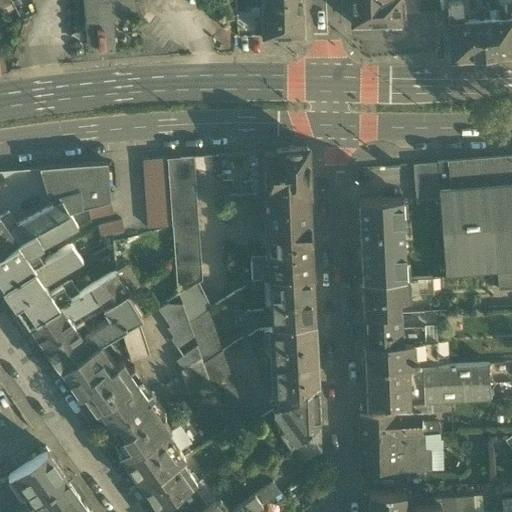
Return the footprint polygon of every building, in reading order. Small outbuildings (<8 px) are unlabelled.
[(0,0),(0,10),(13,3),(11,0),(0,0)] [(134,15),(132,0),(85,0),(87,23),(111,21),(111,17),(134,15)] [(303,15),(302,0),(261,0),(262,17),(303,15)] [(350,0),(352,24),(398,23),(397,0),(350,0)] [(418,0),(419,11),(433,9),(432,0),(418,0)] [(432,0),(433,9),(441,9),(440,0),(432,0)] [(451,60),(495,56),(492,18),(464,19),(462,0),(446,0),(447,8),(451,60)] [(500,17),(492,18),(495,56),(511,54),(511,16),(511,17),(510,2),(499,3),(500,17)] [(236,13),(238,35),(263,34),(262,17),(255,12),(236,13)] [(262,17),(263,34),(282,34),(282,33),(304,32),(303,15),(262,17)] [(111,21),(87,23),(86,23),(88,54),(115,52),(112,21),(111,21)] [(266,220),(267,226),(310,223),(307,147),(277,150),(276,150),(277,152),(264,152),(266,209),(270,209),(271,220),(266,220)] [(172,227),(177,294),(198,282),(198,283),(202,280),(193,156),(167,158),(172,227)] [(511,157),(448,162),(450,189),(439,190),(446,274),(496,270),(511,269),(511,157)] [(166,159),(142,160),(147,228),(171,226),(166,159)] [(448,162),(437,163),(439,190),(450,189),(448,162)] [(61,200),(69,213),(74,210),(88,207),(110,201),(107,163),(79,165),(40,168),(49,202),(51,201),(53,204),(61,200)] [(413,165),(416,200),(439,199),(436,163),(413,165)] [(359,200),(362,279),(405,278),(402,199),(359,200)] [(0,252),(18,242),(69,213),(61,200),(53,204),(17,225),(9,211),(0,216),(0,252)] [(111,202),(88,207),(90,219),(114,214),(111,202)] [(0,252),(0,282),(2,286),(33,267),(70,245),(72,244),(66,233),(79,225),(69,213),(18,242),(0,252)] [(121,220),(98,225),(101,237),(124,231),(121,220)] [(267,226),(267,242),(311,240),(310,223),(267,226)] [(267,242),(268,254),(269,278),(270,278),(312,275),(312,268),(311,240),(267,242)] [(70,245),(33,267),(43,282),(80,259),(70,245)] [(257,278),(269,278),(268,254),(251,255),(252,278),(257,278)] [(114,272),(127,293),(140,283),(128,263),(114,272)] [(2,286),(28,323),(59,304),(51,293),(43,282),(33,267),(2,286)] [(511,269),(496,270),(498,290),(511,289),(511,269)] [(98,299),(104,308),(127,293),(114,272),(97,282),(90,286),(98,299)] [(270,278),(270,289),(313,287),(312,275),(270,278)] [(362,280),(363,314),(399,312),(399,300),(409,300),(409,292),(432,291),(431,277),(362,280)] [(179,294),(189,322),(208,310),(211,308),(198,283),(179,294)] [(71,297),(59,304),(28,323),(44,345),(75,326),(66,313),(69,310),(71,313),(73,314),(98,299),(90,286),(71,297)] [(59,304),(71,297),(63,286),(51,293),(59,304)] [(315,323),(313,287),(270,289),(271,309),(247,311),(248,327),(259,326),(269,326),(301,324),(315,323)] [(142,317),(127,293),(104,308),(109,318),(118,331),(121,329),(138,319),(142,317)] [(179,342),(192,333),(192,330),(189,322),(179,294),(161,305),(171,321),(169,322),(175,331),(172,332),(179,342)] [(210,318),(208,310),(189,322),(192,330),(210,318)] [(402,312),(399,312),(363,314),(364,343),(413,341),(426,341),(425,325),(402,326),(402,312)] [(83,338),(75,326),(44,345),(59,367),(60,368),(87,350),(101,342),(118,331),(109,318),(86,332),(86,333),(87,335),(83,338)] [(192,333),(197,345),(201,357),(203,363),(211,386),(215,397),(226,429),(247,421),(222,350),(210,318),(192,330),(192,333)] [(121,329),(130,360),(149,355),(138,319),(121,329)] [(272,392),(275,396),(317,370),(315,323),(301,324),(269,326),(272,392)] [(437,324),(425,325),(426,341),(438,340),(437,324)] [(426,341),(413,341),(414,366),(439,365),(438,340),(426,341)] [(408,366),(414,366),(413,341),(364,343),(366,368),(408,366)] [(102,404),(103,405),(138,382),(143,378),(134,366),(129,369),(123,360),(116,364),(101,342),(87,350),(60,368),(71,384),(77,387),(81,384),(86,385),(93,395),(90,397),(92,400),(102,404)] [(183,370),(201,357),(197,345),(176,360),(183,370)] [(180,372),(188,394),(211,386),(203,363),(201,357),(183,370),(180,372)] [(410,403),(412,403),(430,402),(450,401),(491,398),(489,363),(488,363),(439,365),(414,366),(408,366),(410,403)] [(410,403),(408,366),(366,368),(367,406),(410,403)] [(275,396),(281,406),(318,383),(317,370),(275,396)] [(138,382),(103,405),(98,410),(108,423),(113,419),(147,395),(138,382)] [(320,424),(318,383),(281,406),(273,411),(296,442),(320,424)] [(84,402),(87,399),(90,397),(93,395),(86,385),(81,384),(77,387),(71,384),(84,402)] [(124,459),(125,460),(162,435),(161,434),(167,431),(168,430),(171,428),(147,395),(113,419),(117,425),(114,431),(121,441),(115,445),(124,459)] [(92,400),(90,397),(87,399),(95,411),(98,410),(103,405),(102,404),(92,400)] [(430,402),(430,413),(451,412),(450,401),(430,402)] [(430,413),(430,402),(412,403),(413,413),(422,413),(430,413)] [(360,437),(396,435),(396,413),(359,414),(360,437)] [(413,413),(396,413),(396,435),(422,433),(422,421),(422,413),(413,413)] [(422,433),(440,433),(441,432),(441,426),(438,420),(422,421),(422,433)] [(247,421),(226,429),(229,438),(248,426),(247,421)] [(161,434),(162,435),(173,452),(178,448),(179,449),(191,442),(179,422),(171,428),(168,430),(167,431),(161,434)] [(296,442),(303,462),(321,451),(320,424),(296,442)] [(422,433),(396,435),(397,472),(428,471),(428,451),(422,451),(422,433)] [(440,433),(422,433),(422,451),(428,451),(428,471),(444,470),(443,439),(440,439),(440,433)] [(184,457),(179,449),(178,448),(173,452),(162,435),(125,460),(142,485),(177,463),(182,459),(185,458),(184,457)] [(361,472),(397,472),(396,435),(360,437),(361,472)] [(26,489),(35,502),(68,479),(57,463),(48,450),(9,476),(18,490),(24,491),(26,489)] [(182,459),(177,463),(186,477),(191,474),(182,459)] [(142,485),(158,507),(197,481),(198,480),(193,473),(191,474),(186,477),(177,463),(142,485)] [(202,477),(198,480),(197,481),(201,487),(196,491),(207,507),(216,500),(218,499),(202,477)] [(91,511),(69,479),(22,511),(21,510),(16,511),(91,511)] [(158,507),(161,511),(199,511),(207,507),(196,491),(201,487),(197,481),(158,507)] [(254,493),(262,505),(281,492),(273,481),(254,493)] [(253,511),(254,511),(253,511),(262,505),(254,493),(228,511),(224,511),(216,500),(207,507),(199,511),(253,511)] [(441,511),(440,503),(439,503),(412,505),(411,505),(410,507),(410,508),(405,508),(405,495),(369,493),(368,511),(441,511)] [(439,498),(439,503),(440,503),(441,511),(474,511),(473,495),(439,498)] [(482,511),(481,495),(473,495),(474,511),(482,511)] [(511,510),(511,497),(502,499),(503,511),(511,510)]
